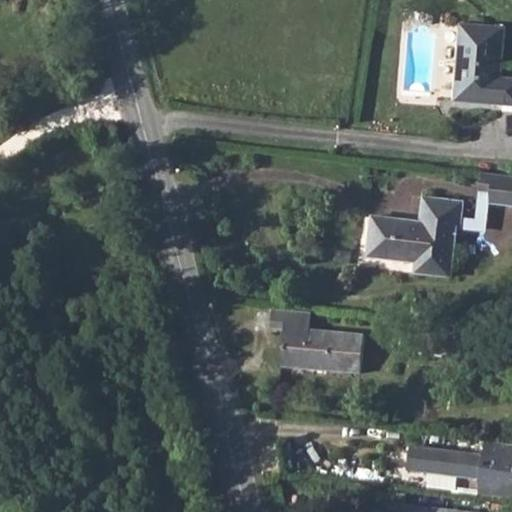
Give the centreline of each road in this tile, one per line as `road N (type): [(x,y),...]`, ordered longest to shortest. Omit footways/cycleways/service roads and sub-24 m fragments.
road 1 (secondary): [(246,511),(112,0)]
road 2 (unknown): [(511,145),(469,151),(144,115)]
road 3 (unknown): [(0,149),(65,120),(144,115)]
